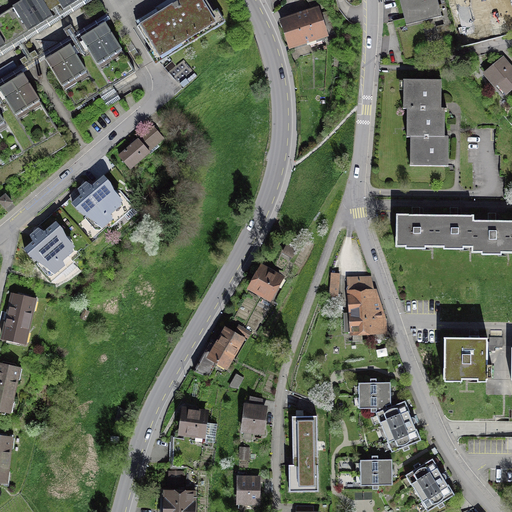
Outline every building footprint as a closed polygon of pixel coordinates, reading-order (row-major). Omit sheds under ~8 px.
[(0,15),(0,36),(6,47),(52,19),(49,14),(53,12),(58,9),(60,14),(82,0),(23,0),(10,8),(10,9),(0,15)] [(191,0),(176,9),(139,32),(158,62),(219,24),(204,0),(191,0)] [(400,0),(402,6),(404,15),(440,6),(438,0),(400,0)] [(497,0),(489,0),(493,24),(501,23),(497,0)] [(452,49),(440,6),(404,15),(393,18),(399,39),(405,61),(452,49)] [(318,10),(282,22),(290,47),(326,35),(318,10)] [(327,11),(322,13),(328,30),(332,34),(334,45),(340,44),(338,33),(327,11)] [(78,52),(73,55),(87,77),(99,98),(134,77),(121,56),(103,27),(77,43),(82,50),(78,52)] [(99,98),(87,77),(73,55),(69,48),(43,64),(61,93),(74,114),(99,98)] [(511,69),(503,59),(485,75),(494,85),(497,82),(506,92),(511,86),(511,69)] [(41,105),(23,77),(0,90),(0,188),(67,147),(41,105)] [(405,111),(439,111),(439,109),(440,84),(401,83),(401,111),(405,111)] [(408,139),(445,139),(445,135),(445,111),(439,111),(405,111),(404,139),(408,139)] [(152,128),(119,159),(131,172),(165,142),(152,128)] [(511,132),(496,132),(496,155),(500,155),(510,155),(511,132)] [(448,139),(445,139),(408,139),(408,169),(448,169),(448,164),(448,139)] [(511,154),(510,155),(500,155),(500,176),(505,176),(511,176),(511,154)] [(128,211),(103,180),(76,201),(73,204),(98,235),(128,211)] [(5,195),(0,199),(0,202),(5,208),(12,203),(5,195)] [(393,248),(434,249),(435,218),(393,217),(393,248)] [(435,218),(434,249),(470,249),(471,224),(471,218),(435,218)] [(471,224),(470,249),(470,254),(510,254),(511,224),(471,224)] [(57,226),(24,252),(49,285),(83,260),(57,226)] [(285,280),(261,266),(246,292),(270,306),(285,280)] [(339,274),(331,273),(330,296),(337,297),(339,274)] [(370,279),(346,280),(348,339),(387,338),(386,322),(376,292),(373,292),(370,279)] [(34,299),(13,294),(9,313),(6,312),(4,319),(7,320),(3,339),(24,343),(34,299)] [(81,308),(78,315),(85,319),(88,312),(81,308)] [(240,326),(237,331),(248,337),(251,333),(240,326)] [(242,339),(226,330),(217,346),(210,357),(218,362),(226,366),(242,339)] [(502,331),(490,330),(490,346),(489,346),(489,350),(494,350),(494,347),(502,347),(502,331)] [(489,343),(446,342),(445,384),(488,385),(489,350),(489,346),(489,343)] [(211,343),(194,371),(208,377),(218,362),(210,357),(217,346),(211,343)] [(19,368),(0,363),(0,410),(9,412),(12,401),(17,379),(16,379),(19,368)] [(243,378),(237,375),(230,387),(238,388),(243,378)] [(389,387),(357,387),(357,398),(389,398),(389,387)] [(389,398),(357,398),(357,412),(374,412),(374,417),(390,410),(389,398)] [(390,410),(374,417),(390,455),(420,443),(404,405),(390,410)] [(267,410),(242,406),(238,435),(263,438),(267,410)] [(205,413),(184,410),(181,432),(203,435),(202,440),(215,442),(217,424),(204,422),(205,413)] [(130,413),(125,411),(121,421),(127,423),(130,413)] [(292,461),(291,490),(315,490),(316,418),(292,418),(292,461)] [(11,437),(0,436),(0,481),(6,483),(7,471),(8,471),(10,449),(9,449),(11,437)] [(235,443),(235,455),(251,454),(250,442),(235,443)] [(391,463),(358,464),(358,476),(391,476),(391,463)] [(431,464),(405,479),(424,511),(430,511),(452,499),(431,464)] [(182,471),(169,471),(169,481),(176,481),(176,484),(182,484),(182,471)] [(391,488),(391,476),(358,476),(358,489),(391,488)] [(260,478),(234,478),(233,508),(259,508),(260,478)] [(178,493),(164,493),(163,511),(191,511),(192,493),(184,493),(184,488),(179,488),(178,493)]
